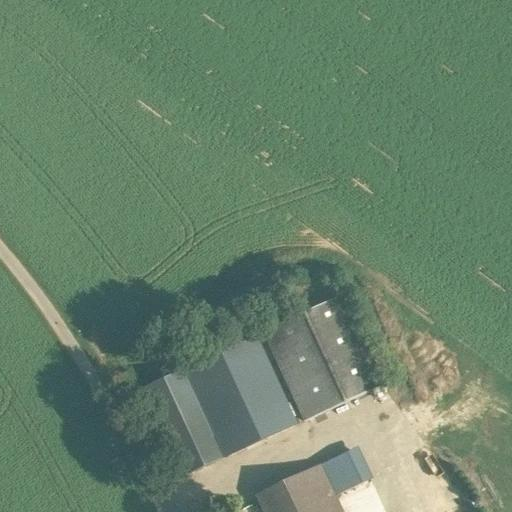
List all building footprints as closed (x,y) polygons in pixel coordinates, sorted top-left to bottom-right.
[(339,296),(261,332),(304,422),(381,386),(339,296)] [(253,338),(181,372),(222,461),(295,426),(253,338)] [(186,478),(222,461),(181,372),(145,389),(186,478)] [(333,496),(371,478),(358,450),(320,468),(333,496)] [(320,468),(256,499),(262,511),(341,511),(333,496),(320,468)]
